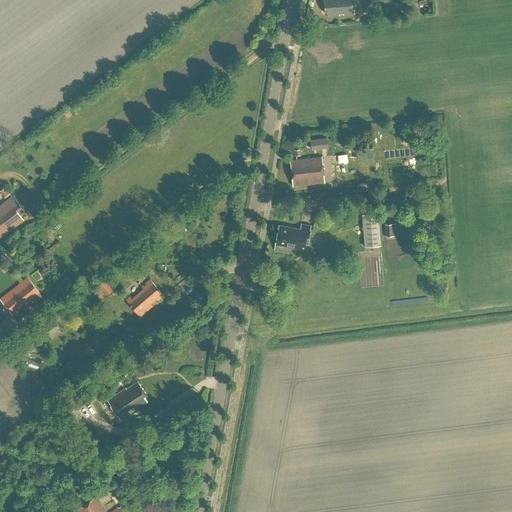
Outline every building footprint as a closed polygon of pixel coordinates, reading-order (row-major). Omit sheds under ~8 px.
[(326,17),(353,15),(351,0),(321,0),(323,13),(325,13),(326,17)] [(331,140),(337,140),(337,135),(314,136),(315,148),(331,147),(331,140)] [(321,157),(290,161),(293,186),(324,183),(321,157)] [(0,191),(4,197),(9,193),(4,187),(0,190),(0,191)] [(0,206),(0,238),(24,220),(19,215),(24,211),(13,196),(0,206)] [(362,215),(364,247),(380,246),(378,214),(362,215)] [(396,223),(384,224),(384,236),(400,235),(399,229),(396,229),(396,223)] [(307,251),(310,232),(311,227),(301,225),(300,230),(279,225),(275,244),(287,247),(288,244),(297,246),(297,249),(307,251)] [(95,282),(86,290),(94,299),(102,291),(106,296),(115,289),(103,275),(95,282)] [(0,300),(12,314),(27,305),(26,303),(38,293),(27,278),(0,300)] [(151,281),(126,302),(139,317),(153,306),(151,303),(155,299),(157,302),(161,298),(159,295),(160,293),(151,281)] [(133,323),(124,330),(132,340),(140,333),(133,323)] [(126,382),(130,379),(127,374),(122,377),(126,382)] [(125,389),(107,401),(120,420),(147,402),(144,397),(147,395),(137,382),(127,390),(125,389)] [(93,398),(86,386),(72,395),(79,406),(93,398)] [(77,511),(134,511),(127,501),(110,511),(106,511),(97,497),(77,510),(77,511)]
